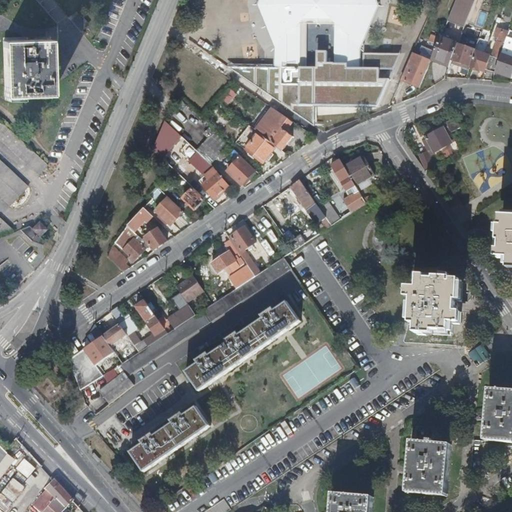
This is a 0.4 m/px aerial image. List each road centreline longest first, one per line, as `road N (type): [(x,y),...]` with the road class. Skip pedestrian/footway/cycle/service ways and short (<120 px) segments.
road 1 (residential): [(71,322),(332,143),(379,124)]
road 2 (tertiary): [(174,0),(74,236)]
road 3 (residential): [(511,325),(379,124)]
road 4 (primary): [(114,508),(7,376)]
road 5 (primary): [(0,398),(114,508)]
road 6 (residential): [(379,124),(460,93),(511,95)]
